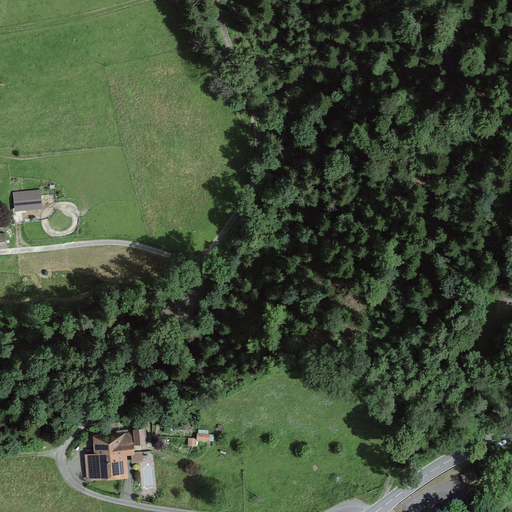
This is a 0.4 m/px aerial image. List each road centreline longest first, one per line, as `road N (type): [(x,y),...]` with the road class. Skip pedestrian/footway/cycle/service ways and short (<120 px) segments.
road 1 (track): [(200,287),(194,262),(247,192),(258,145),(215,0)]
road 2 (track): [(383,504),(472,338),(511,307)]
road 3 (track): [(200,287),(136,381),(63,451)]
road 4 (track): [(0,350),(159,313),(200,287)]
road 5 (track): [(194,262),(131,245),(0,251)]
road 6 (secondary): [(374,511),(458,455),(511,435)]
road 7 (unclassified): [(63,451),(80,490),(172,511)]
